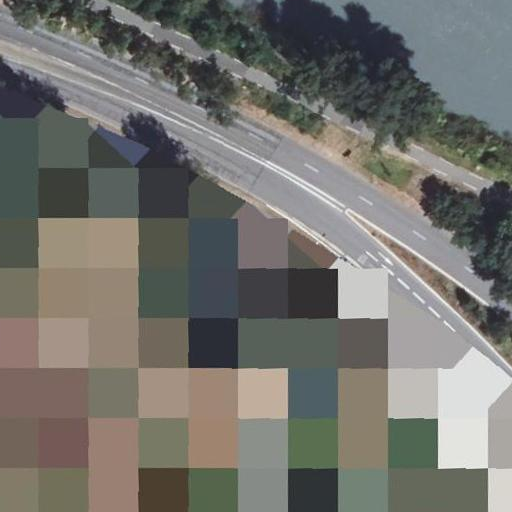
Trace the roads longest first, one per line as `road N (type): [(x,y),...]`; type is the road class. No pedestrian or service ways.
road 1 (secondary): [(260,160),(511,393)]
road 2 (secondary): [(511,301),(324,176),(260,160)]
road 3 (secondary): [(0,48),(260,160)]
